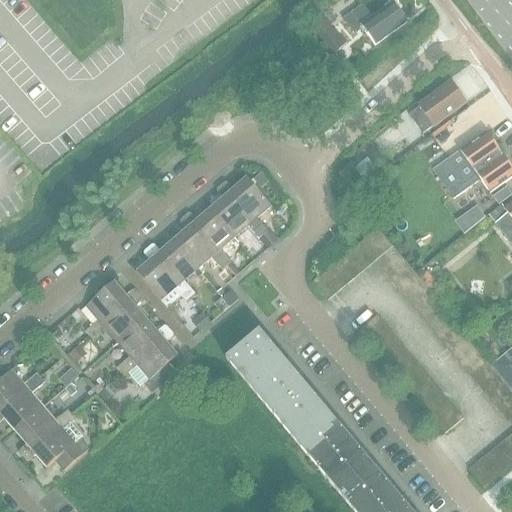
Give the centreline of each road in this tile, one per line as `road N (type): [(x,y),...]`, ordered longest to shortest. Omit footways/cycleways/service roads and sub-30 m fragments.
road 1 (residential): [(481,511),(290,281),(290,257),(323,221),(299,177)]
road 2 (residential): [(299,177),(269,144),(233,144),(0,342)]
road 3 (residential): [(511,91),(468,31),(299,177)]
road 4 (residential): [(214,0),(76,107),(4,180)]
